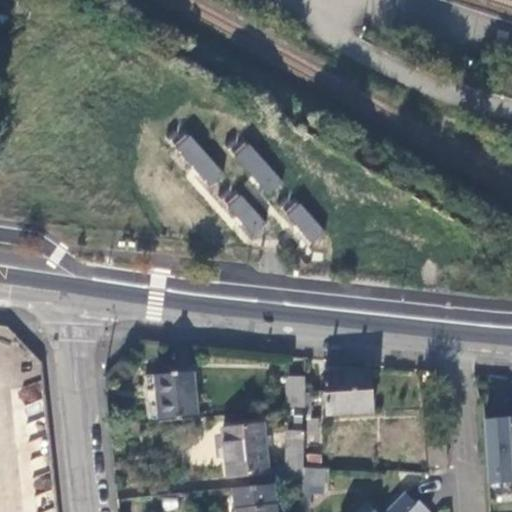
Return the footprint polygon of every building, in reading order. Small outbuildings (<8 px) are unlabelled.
[(189,135),(175,147),(211,188),(225,176),(189,135)] [(265,196),(282,182),(249,142),(232,156),(265,196)] [(268,223),(241,194),(228,205),(256,235),(268,223)] [(325,231),(300,204),(287,216),(313,243),(325,231)] [(325,372),(329,416),(373,412),(369,369),(325,372)] [(156,374),(161,421),(198,417),(194,371),(156,374)] [(287,376),(287,409),(305,407),(306,376),(287,376)] [(18,387),(23,403),(42,399),(38,382),(18,387)] [(303,467),(305,431),(287,431),(285,466),(269,467),(264,424),(223,428),(228,476),(266,473),(267,485),(275,484),(303,482),(303,467)] [(431,448),(432,466),(449,465),(447,447),(431,448)] [(321,468),(303,467),(303,482),(303,486),(309,486),(320,486),(321,468)] [(267,485),(234,488),(236,511),(277,511),(275,484),(267,485)] [(429,511),(420,502),(418,503),(406,491),(387,511),(388,511),(377,511),(367,501),(355,511),(429,511)]
